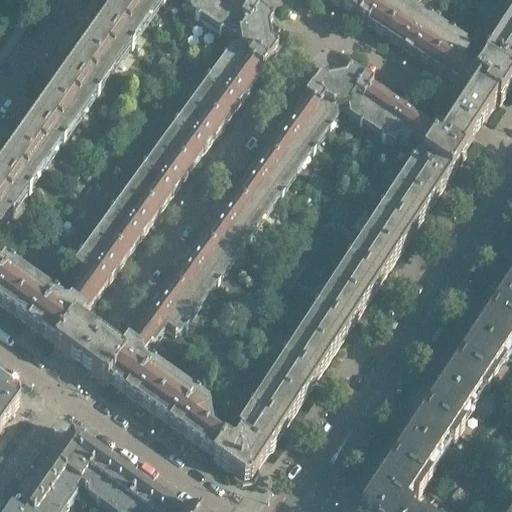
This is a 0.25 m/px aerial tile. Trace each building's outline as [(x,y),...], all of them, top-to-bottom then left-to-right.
[(144,26),(159,6),(159,5),(152,0),(122,0),(117,7),(144,26)] [(152,0),(159,5),(163,0),(187,0),(185,4),(193,9),(190,14),(222,36),(241,8),(228,0),(152,0)] [(322,0),(341,12),(348,0),(322,0)] [(404,14),(382,0),(348,0),(341,12),(386,41),(404,14)] [(110,74),(144,26),(117,7),(83,55),(110,74)] [(284,37),(256,18),(241,8),(222,36),(232,42),(239,41),(240,49),(285,41),(284,37)] [(449,44),(427,29),(404,14),(386,41),(431,71),(449,44)] [(503,103),(511,88),(511,44),(505,40),(480,78),(474,79),(471,84),(487,95),(488,93),(503,103)] [(255,87),(285,45),(285,41),(240,49),(241,57),(235,58),(228,68),(255,87)] [(474,79),(458,69),(465,59),(463,53),(449,44),(431,71),(465,94),(471,84),(474,79)] [(76,122),(110,74),(83,55),(49,103),(76,122)] [(223,131),(255,87),(228,68),(196,111),(223,131)] [(382,101),(375,97),(338,72),(333,73),(341,115),(349,114),(350,120),(363,129),(382,101)] [(341,115),(333,73),(329,74),(298,116),(325,135),(334,123),(333,117),(341,115)] [(462,160),(484,126),(496,108),(498,110),(503,103),(488,93),(487,95),(471,84),(465,94),(473,99),(455,125),(444,142),(435,136),(429,145),(446,157),(445,158),(460,168),(464,161),(462,160)] [(435,136),(413,121),(382,101),(363,129),(393,149),(397,143),(407,149),(411,142),(425,151),(429,145),(435,136)] [(42,170),(76,122),(49,103),(15,151),(42,170)] [(191,175),(223,131),(196,111),(165,155),(191,175)] [(293,179),(325,135),(298,116),(266,160),(293,179)] [(430,213),(460,168),(445,158),(446,157),(429,145),(425,151),(426,151),(427,158),(402,195),(430,213)] [(0,212),(8,218),(42,170),(15,151),(0,172),(0,212)] [(159,218),(191,175),(165,155),(133,199),(159,218)] [(261,223),(293,179),(266,160),(234,203),(261,223)] [(342,195),(333,209),(341,214),(350,200),(342,195)] [(397,263),(430,213),(402,195),(370,245),(397,263)] [(127,262),(159,218),(133,199),(101,243),(127,262)] [(229,267),(261,223),(234,203),(203,247),(229,267)] [(0,229),(8,218),(0,212),(0,229)] [(85,320),(118,275),(127,262),(101,243),(79,272),(91,281),(71,309),(85,320)] [(365,312),(397,263),(370,245),(337,294),(365,312)] [(197,310),(229,267),(203,247),(171,291),(197,310)] [(31,290),(9,275),(3,270),(1,272),(0,271),(0,308),(12,317),(31,290)] [(284,279),(277,289),(287,295),(294,285),(284,279)] [(121,359),(109,351),(78,329),(85,320),(71,309),(70,310),(61,312),(31,290),(12,317),(56,348),(54,351),(107,390),(109,387),(152,417),(171,391),(143,370),(142,361),(127,350),(121,359)] [(175,340),(197,310),(171,291),(166,297),(127,350),(142,361),(163,332),(175,340)] [(511,294),(507,291),(474,342),(503,360),(511,345),(511,294)] [(332,361),(365,312),(337,294),(305,343),(332,361)] [(233,327),(228,333),(239,341),(242,337),(244,335),(233,327)] [(492,377),(503,360),(474,342),(441,392),(470,410),(480,394),(486,397),(497,380),(492,377)] [(300,410),(332,361),(305,343),(272,392),(300,410)] [(20,407),(19,400),(0,386),(0,422),(7,427),(20,407)] [(211,437),(208,417),(171,391),(152,417),(214,461),(220,452),(215,449),(220,443),(211,437)] [(268,458),(300,410),(272,392),(241,440),(268,458)] [(459,427),(470,410),(441,392),(408,442),(436,461),(447,444),(452,448),(458,439),(464,430),(459,427)] [(83,486),(102,460),(72,438),(51,468),(78,487),(83,486)] [(252,483),(267,460),(268,458),(241,440),(236,447),(228,449),(220,443),(215,449),(220,452),(214,461),(212,464),(242,485),(242,486),(243,487),(251,485),(252,484),(252,483)] [(417,502),(425,489),(431,480),(426,477),(436,461),(408,442),(362,511),(412,511),(406,507),(412,498),(417,502)] [(109,511),(127,511),(144,489),(102,460),(83,486),(84,486),(85,492),(88,495),(89,497),(109,511)] [(66,511),(79,495),(78,487),(51,468),(19,511),(66,511)] [(176,511),(144,489),(127,511),(176,511)]
